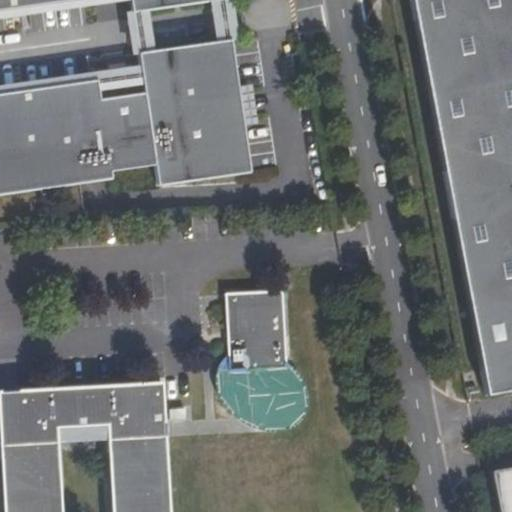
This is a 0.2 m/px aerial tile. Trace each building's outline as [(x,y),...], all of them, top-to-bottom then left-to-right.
[(223,0),(0,0),(0,10),(70,0),(126,0),(129,14),(223,0)] [(511,0),(400,0),(471,394),(511,385),(511,0)] [(138,80),(94,87),(94,80),(0,93),(0,195),(7,195),(107,180),(106,174),(150,168),(152,188),(162,187),(247,175),(229,40),(134,54),(138,80)] [(225,314),(281,310),(280,289),(224,293),(225,314)] [(284,359),(281,310),(225,314),(228,355),(229,368),(260,366),(271,351),(275,353),(278,355),(281,357),(284,359)] [(284,360),(284,359),(281,357),(278,355),(275,353),(271,351),(260,366),(229,368),(228,355),(226,358),(222,363),(221,366),(220,369),(220,372),(219,375),(219,379),(220,382),(220,385),(221,389),(222,392),(224,396),(226,399),(228,402),(230,406),(233,409),(235,411),(238,414),(242,417),(245,419),(248,421),(252,422),(255,424),(259,425),(263,426),(266,427),(270,427),(274,427),(277,426),(280,426),(283,425),(286,424),(289,422),(292,421),(294,419),(296,416),(298,414),(300,411),(301,408),(302,405),(303,402),(303,399),(303,395),(303,392),(302,389),(302,385),(300,382),(299,378),(297,375),(295,372),(293,368),(290,365),(287,363),(284,360)] [(164,511),(157,380),(0,389),(0,451),(3,511),(60,511),(55,430),(103,427),(108,511),(164,511)] [(511,511),(511,463),(487,468),(495,511),(511,511)]
